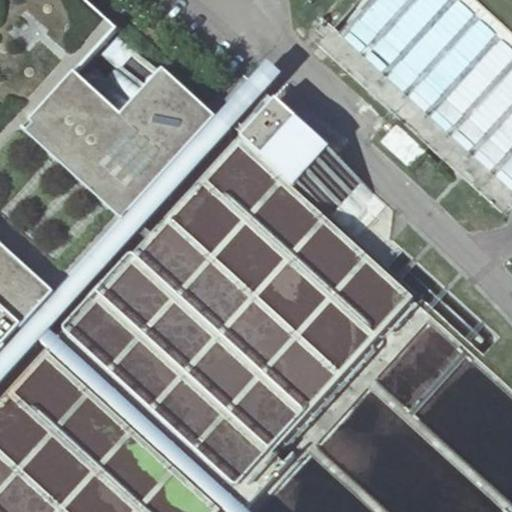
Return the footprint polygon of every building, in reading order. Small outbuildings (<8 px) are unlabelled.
[(68,0),(0,0),(0,257),(52,305),(121,229),(26,143),(34,135),(29,131),(73,82),(112,39),(68,0)] [(323,39),(316,47),(502,215),(510,207),(511,208),(511,37),(470,0),(369,0),(338,35),(325,23),(315,32),(323,39)] [(227,511),(46,348),(280,91),(264,77),(0,366),(0,397),(37,356),(209,511),(227,511)] [(121,229),(213,128),(160,80),(120,125),(73,82),(29,131),(34,135),(26,143),(121,229)] [(233,155),(288,203),(297,193),(355,245),(385,212),(272,113),(233,155)] [(396,126),(381,143),(410,169),(425,152),(396,126)] [(0,361),(52,305),(0,257),(0,361)]
